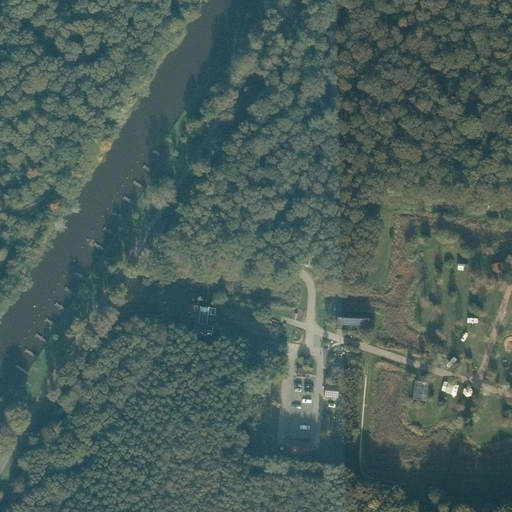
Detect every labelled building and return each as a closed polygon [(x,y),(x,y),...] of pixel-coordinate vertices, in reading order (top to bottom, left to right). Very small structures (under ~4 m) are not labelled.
[(493,271),(504,268),(502,262),(491,265),(493,271)] [(185,306),(184,313),(197,315),(197,311),(199,311),(198,325),(201,325),(201,326),(194,325),(193,335),(211,336),(212,327),(204,326),(204,325),(207,326),(208,316),(214,316),(215,309),(200,308),(197,308),(198,307),(185,306)] [(336,318),(336,329),(343,330),(343,326),(362,326),(362,330),(369,330),(369,319),(336,318)] [(418,382),(416,381),(413,400),(425,402),(428,383),(418,382)] [(324,387),(323,397),(336,398),(337,388),(324,387)] [(285,449),(285,453),(307,455),(308,442),(286,440),(286,445),(285,449)]
